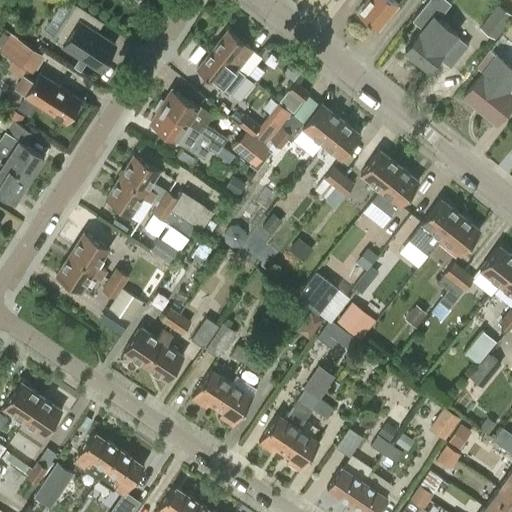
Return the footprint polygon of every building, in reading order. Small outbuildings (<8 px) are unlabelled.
[(363,0),(355,10),(376,27),(396,2),(393,0),(363,0)] [(448,0),(426,0),(423,5),(438,18),(450,2),(448,0)] [(75,2),(53,36),(99,67),(114,43),(91,27),(97,17),(75,2)] [(511,14),(497,3),(479,26),(494,38),(511,15),(511,14)] [(417,32),(403,49),(427,68),(437,55),(451,66),(469,44),(456,34),(457,33),(438,18),(423,5),(412,19),(422,27),(417,32)] [(227,28),(212,48),(244,74),(246,75),(262,55),(260,54),(252,48),(227,28)] [(10,32),(0,46),(0,51),(13,60),(26,42),(10,32)] [(212,48),(196,68),(228,93),(229,92),(239,99),(253,81),(246,75),(244,74),(212,48)] [(475,67),(481,71),(462,96),(495,123),(511,101),(511,94),(507,90),(511,84),(511,66),(490,48),(475,67)] [(39,72),(33,81),(23,75),(14,88),(24,95),(24,96),(25,96),(18,107),(29,113),(35,103),(63,120),(78,97),(39,72)] [(295,80),(279,100),(293,111),(309,91),(295,80)] [(157,101),(223,143),(227,136),(206,122),(212,112),(173,87),(165,99),(160,96),(157,101)] [(157,111),(151,121),(205,156),(210,148),(217,152),(223,143),(157,101),(152,108),(157,111)] [(302,127),(321,142),(341,117),(322,102),(302,127)] [(10,112),(20,119),(24,113),(14,107),(10,112)] [(237,123),(245,129),(252,134),(252,133),(259,124),(245,113),(237,123)] [(291,141),(302,127),(304,125),(291,114),(282,125),(281,125),(270,139),(280,147),(287,138),(291,141)] [(360,132),(341,117),(321,142),(339,157),(360,132)] [(2,130),(0,133),(0,159),(28,177),(42,154),(23,142),(30,131),(12,119),(6,128),(4,131),(2,130)] [(268,146),(252,133),(252,134),(245,129),(231,146),(250,162),(248,164),(257,170),(271,152),(267,149),(268,146)] [(359,172),(379,188),(398,164),(378,149),(359,172)] [(120,176),(153,197),(158,200),(158,199),(165,190),(166,189),(152,181),(159,170),(135,154),(120,176)] [(0,190),(13,199),(28,177),(0,159),(0,190)] [(398,164),(379,188),(370,199),(390,214),(398,204),(399,204),(417,180),(398,164)] [(314,188),(325,197),(334,186),(333,185),(343,173),(333,165),(323,177),(314,188)] [(334,186),(325,197),(323,200),(332,208),(353,182),(343,173),(333,185),(334,186)] [(239,194),(246,183),(232,174),(225,185),(239,194)] [(151,202),(153,197),(120,176),(106,198),(130,214),(130,216),(139,222),(151,202)] [(158,199),(158,200),(170,209),(171,208),(191,221),(200,228),(213,209),(203,203),(182,189),(177,196),(166,189),(165,190),(158,199)] [(440,198),(421,221),(408,237),(427,253),(440,237),(459,214),(440,198)] [(178,251),(188,235),(194,226),(170,209),(158,200),(151,211),(164,219),(163,220),(169,224),(159,238),(157,237),(150,248),(171,262),(179,251),(178,251)] [(479,230),(459,214),(440,237),(460,253),(479,230)] [(271,231),(277,223),(267,216),(261,224),(271,231)] [(210,219),(205,226),(211,230),(216,223),(210,219)] [(231,243),(238,243),(242,238),(242,231),(237,227),(230,227),(226,232),(226,239),(231,243)] [(85,232),(70,253),(104,275),(107,269),(98,264),(109,248),(85,232)] [(312,247),(300,237),(290,249),(303,259),(312,247)] [(201,240),(196,247),(206,254),(211,247),(201,240)] [(479,268),(498,284),(511,266),(511,255),(498,245),(479,268)] [(356,258),(365,265),(375,253),(366,246),(356,258)] [(101,280),(104,275),(70,253),(56,275),(81,291),(92,274),(101,280)] [(453,282),(453,281),(463,269),(453,260),(436,281),(447,290),(453,282)] [(511,266),(498,284),(511,294),(511,266)] [(108,277),(121,286),(128,275),(115,267),(108,277)] [(473,277),(463,269),(453,281),(453,282),(447,290),(438,301),(448,309),(473,277)] [(315,270),(295,295),(317,313),(337,288),(315,270)] [(360,291),(368,282),(361,276),(353,286),(360,291)] [(114,297),(121,286),(108,277),(101,288),(114,297)] [(373,319),(352,302),(338,319),(359,336),(373,319)] [(179,313),(189,320),(196,310),(186,303),(179,313)] [(170,326),(179,313),(169,305),(159,318),(170,326)] [(121,333),(129,321),(108,308),(101,320),(121,333)] [(511,309),(510,308),(499,322),(507,329),(511,323),(511,309)] [(308,336),(321,317),(310,309),(296,327),(308,336)] [(411,309),(404,317),(414,325),(421,317),(411,309)] [(189,320),(179,313),(170,326),(181,333),(189,320)] [(203,346),(218,324),(205,316),(190,338),(203,346)] [(223,321),(204,348),(218,357),(236,330),(223,321)] [(123,350),(145,365),(166,332),(162,329),(157,337),(139,326),(123,350)] [(343,329),(336,337),(346,345),(353,336),(343,329)] [(477,363),(495,341),(481,329),(463,352),(477,363)] [(171,335),(166,332),(145,365),(166,379),(183,355),(166,343),(171,335)] [(244,361),(251,352),(237,342),(230,352),(244,361)] [(364,365),(369,358),(360,351),(355,358),(364,365)] [(265,361),(251,352),(244,361),(258,371),(265,361)] [(482,385),(500,363),(487,352),(468,375),(482,385)] [(277,413),(258,441),(271,450),(274,445),(282,450),(298,427),(311,407),(317,397),(319,398),(335,375),(319,365),(304,387),(297,397),(283,417),(277,413)] [(208,400),(215,405),(231,382),(210,368),(192,396),(205,405),(208,400)] [(2,406),(23,420),(40,396),(19,382),(2,406)] [(231,382),(215,405),(222,410),(219,415),(233,424),(251,396),(231,382)] [(61,410),(40,396),(23,420),(44,435),(61,410)] [(332,406),(319,398),(317,397),(311,407),(325,416),(332,406)] [(444,438),(458,416),(443,406),(428,427),(444,438)] [(488,432),(495,422),(487,416),(480,426),(488,432)] [(385,420),(377,432),(387,439),(395,427),(385,420)] [(461,423),(450,439),(459,446),(470,429),(461,423)] [(347,424),(334,443),(350,453),(362,434),(347,424)] [(492,438),(510,451),(511,447),(511,432),(502,426),(492,438)] [(298,427),(282,450),(289,455),(286,460),(299,469),(318,441),(298,427)] [(406,447),(412,438),(401,430),(395,439),(406,447)] [(73,461),(98,477),(118,448),(93,431),(73,461)] [(382,453),(389,442),(376,434),(370,444),(382,453)] [(402,451),(389,442),(382,453),(395,461),(402,451)] [(446,444),(441,451),(455,460),(460,453),(446,444)] [(118,448),(98,477),(123,494),(143,465),(118,448)] [(455,460),(441,451),(437,458),(450,467),(455,460)] [(47,467),(37,460),(26,474),(37,483),(47,467)] [(57,460),(34,495),(50,505),(72,470),(57,460)] [(325,487),(348,502),(364,480),(341,464),(325,487)] [(511,467),(497,487),(511,497),(511,467)] [(364,480),(348,502),(362,511),(375,511),(387,496),(364,480)] [(414,490),(428,500),(432,493),(419,483),(414,490)] [(191,511),(198,502),(173,486),(154,511),(191,511)] [(490,511),(511,511),(511,497),(497,487),(482,506),(490,511)] [(409,498),(422,507),(428,500),(414,490),(409,498)] [(114,499),(106,511),(128,511),(130,509),(114,499)] [(211,511),(198,502),(191,511),(211,511)]
